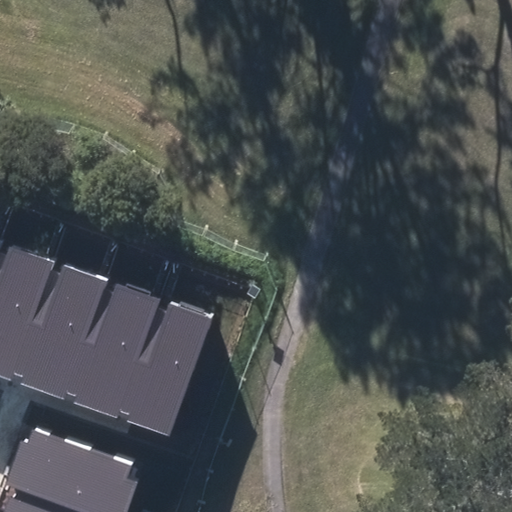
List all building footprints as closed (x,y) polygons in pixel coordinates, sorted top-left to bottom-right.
[(58,258),(1,239),(0,242),(0,376),(12,381),(58,258)] [(106,275),(58,258),(12,381),(62,400),(106,275)] [(161,294),(106,275),(62,400),(117,418),(161,294)] [(213,314),(161,294),(117,418),(170,437),(213,314)] [(12,492),(69,511),(127,511),(140,476),(132,473),(137,457),(35,421),(28,440),(23,438),(5,489),(12,492)] [(69,511),(12,492),(4,511),(69,511)]
